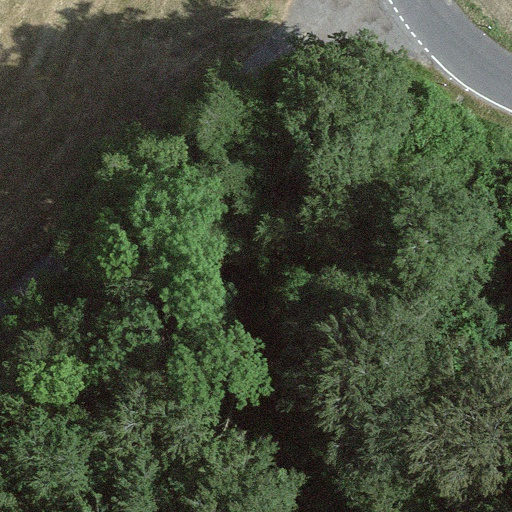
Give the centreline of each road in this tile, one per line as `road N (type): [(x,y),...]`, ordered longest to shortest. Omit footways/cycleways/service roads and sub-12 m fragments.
road 1 (unclassified): [(0,347),(372,0)]
road 2 (tertiary): [(416,0),(457,52),(511,84)]
